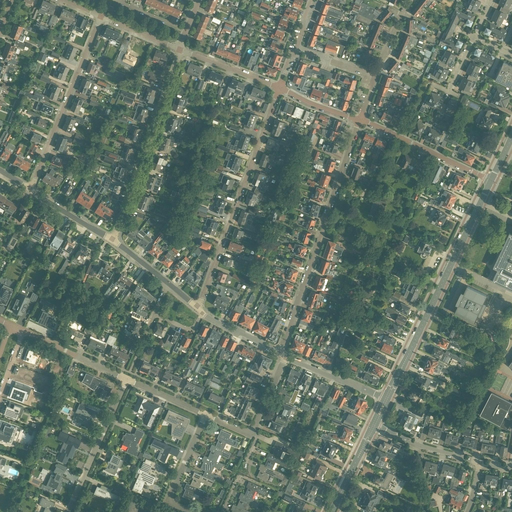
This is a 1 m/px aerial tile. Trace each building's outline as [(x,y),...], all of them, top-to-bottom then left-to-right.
[(39,6),(38,8),(39,9),(38,12),(44,14),(49,3),(43,0),(42,1),(41,5),(40,6),(39,6)] [(162,3),(159,1),(156,8),(162,10),(165,4),(166,1),(163,0),(162,3)] [(219,3),(217,2),(212,0),(209,0),(207,5),(217,8),(219,3)] [(301,7),(302,5),(289,0),(287,0),(287,2),(293,5),(292,6),(299,9),(300,7),(301,7)] [(511,6),(511,4),(502,0),(499,0),(499,2),(498,4),(503,6),(502,9),(509,12),(511,6)] [(479,7),(468,2),(466,7),(476,12),(477,10),(478,10),(479,7)] [(49,3),(44,14),(49,16),(50,14),(51,14),(53,14),(55,9),(54,9),(55,6),(49,3)] [(330,5),(322,3),(322,4),(321,4),(320,7),(341,15),(342,13),(329,7),(330,5)] [(361,6),(359,10),(358,14),(372,21),(374,18),(375,19),(376,18),(377,17),(379,19),(383,23),(392,13),(388,9),(385,12),(382,10),(378,8),(377,10),(375,9),(371,6),(362,3),(361,6)] [(422,13),(424,12),(421,10),(424,6),(420,3),(416,8),(420,11),(422,13)] [(173,15),(175,8),(176,6),(174,5),(173,7),(170,6),(167,12),(173,15)] [(212,13),(213,10),(216,11),(217,8),(207,5),(205,10),(212,13)] [(179,7),(176,6),(175,8),(173,15),(178,17),(181,10),(181,11),(178,9),(179,7)] [(286,9),(285,8),(284,11),(297,16),(298,14),(298,13),(298,11),(292,8),(287,6),(286,9)] [(341,15),(320,7),(319,9),(320,10),(319,12),(326,14),(327,12),(334,14),(333,16),(341,19),(342,15),(341,15)] [(358,14),(359,10),(356,9),(353,7),(351,13),(354,14),(357,15),(358,14)] [(459,19),(461,20),(464,14),(458,11),(459,8),(457,7),(449,22),(451,23),(456,25),(459,19)] [(420,11),(416,8),(411,13),(416,17),(418,13),(421,15),(422,13),(420,11)] [(68,12),(63,9),(59,17),(65,20),(68,12)] [(509,12),(502,9),(500,11),(496,9),(495,11),(494,11),(493,14),(504,19),(505,20),(509,12)] [(297,18),(297,16),(284,11),(281,10),(280,12),(285,14),(284,16),(288,18),(295,20),(296,18),(297,18)] [(75,14),(68,12),(65,20),(63,23),(67,25),(67,24),(70,25),(75,14)] [(464,14),(461,20),(466,23),(469,25),(470,24),(471,25),(472,21),(474,15),(468,12),(467,15),(464,14)] [(325,15),(319,13),(318,15),(317,14),(316,17),(329,22),(331,23),(332,20),(327,18),(327,19),(325,18),(325,15)] [(203,15),(201,20),(207,23),(209,17),(203,14),(203,15)] [(491,17),(492,17),(491,19),(498,22),(500,24),(501,24),(504,19),(493,14),(491,17)] [(80,17),(74,30),(82,33),(84,30),(85,30),(86,26),(85,26),(88,20),(82,17),(82,18),(80,17)] [(207,23),(201,20),(198,26),(205,28),(206,26),(209,27),(210,24),(207,23)] [(287,28),(288,25),(274,20),(273,22),(279,25),(278,27),(285,29),(286,27),(287,28)] [(322,26),(315,23),(314,25),(313,25),(312,28),(325,32),(327,33),(329,34),(330,32),(326,30),(326,29),(321,27),(322,26)] [(494,36),(497,30),(495,29),(496,26),(490,23),(487,28),(486,28),(485,31),(485,32),(485,33),(489,34),(494,36)] [(22,34),(23,31),(23,30),(24,28),(14,24),(12,30),(22,34)] [(47,33),(49,28),(40,25),(38,29),(47,33)] [(196,31),(202,34),(205,28),(198,26),(196,31)] [(267,30),(283,36),(284,34),(283,33),(284,31),(277,28),(277,30),(268,27),(267,30)] [(373,34),(378,36),(380,30),(372,27),(371,29),(374,31),(373,34)] [(107,39),(109,40),(114,31),(107,28),(105,31),(102,30),(100,36),(102,37),(103,37),(104,36),(107,38),(107,39)] [(449,45),(452,39),(450,37),(453,31),(448,29),(446,28),(439,43),(442,45),(443,42),(449,45)] [(500,31),(497,30),(494,36),(499,38),(499,39),(503,41),(507,31),(501,28),(500,31)] [(24,35),(22,34),(12,30),(10,36),(18,39),(17,41),(20,42),(23,43),(23,42),(25,36),(24,36),(24,35)] [(283,38),(283,36),(267,30),(266,33),(274,36),(274,38),(281,41),(282,38),(283,38)] [(121,40),(118,38),(120,33),(114,31),(109,40),(112,41),(112,40),(116,42),(115,45),(118,46),(121,40)] [(200,39),(201,36),(204,37),(205,35),(202,34),(196,31),(194,37),(193,37),(200,40),(200,39)] [(309,35),(308,38),(326,45),(328,42),(328,40),(326,39),(326,41),(322,40),(322,41),(317,39),(318,36),(311,34),(310,35),(309,35)] [(418,39),(406,34),(403,40),(411,43),(415,45),(416,43),(418,39)] [(315,44),(325,48),(325,49),(341,54),(344,46),(328,40),(328,42),(326,45),(308,38),(307,42),(308,42),(307,43),(314,46),(315,44)] [(264,42),(279,47),(280,45),(279,45),(280,42),(273,40),(270,39),(269,40),(265,39),(264,42)] [(368,46),(373,48),(375,42),(367,39),(366,41),(369,42),(368,46)] [(458,41),(452,39),(449,45),(452,46),(451,49),(457,52),(459,46),(460,47),(462,43),(461,43),(462,42),(458,40),(458,41)] [(412,46),(413,44),(403,40),(401,46),(406,48),(410,50),(415,52),(416,50),(411,48),(410,47),(410,45),(412,46)] [(278,50),(279,47),(264,42),(263,44),(267,46),(267,48),(269,49),(276,52),(277,50),(278,50)] [(66,43),(65,45),(66,46),(65,50),(67,51),(74,54),(77,48),(71,46),(71,45),(66,43)] [(7,44),(4,50),(15,54),(17,48),(7,44)] [(133,66),(136,58),(128,54),(129,51),(126,50),(128,47),(122,44),(119,50),(120,51),(116,61),(122,64),(122,65),(125,66),(126,66),(131,68),(132,66),(133,66)] [(224,44),(223,47),(221,46),(221,48),(218,47),(216,53),(222,55),(225,47),(226,45),(224,44)] [(406,48),(401,46),(398,52),(406,55),(407,53),(404,52),(406,48)] [(232,53),(230,52),(227,57),(233,60),(236,52),(237,49),(235,48),(234,51),(233,51),(232,53)] [(424,55),(429,58),(432,52),(426,49),(425,52),(424,55)] [(483,61),(486,54),(481,52),(481,51),(477,49),(477,50),(476,50),(474,53),(475,54),(472,59),(479,62),(480,59),(483,61)] [(15,54),(4,50),(2,56),(7,58),(6,61),(5,61),(15,65),(16,62),(16,60),(14,60),(14,59),(15,59),(16,56),(16,55),(16,54),(15,54)] [(72,60),(73,60),(74,57),(73,57),(74,54),(67,51),(65,50),(64,50),(61,57),(65,59),(66,58),(72,60)] [(153,60),(159,62),(162,52),(156,50),(153,60)] [(282,56),(267,50),(265,55),(273,58),(280,61),(282,56)] [(444,56),(454,60),(455,57),(454,57),(455,55),(446,51),(444,56)] [(41,52),(37,60),(44,62),(47,55),(41,52)] [(169,54),(162,52),(159,62),(165,64),(169,54)] [(248,54),(244,64),(251,66),(252,63),(255,64),(259,54),(253,52),(252,55),(248,54)] [(398,52),(396,58),(401,60),(402,56),(405,57),(406,55),(398,52)] [(491,56),(491,57),(486,54),(483,61),(485,62),(484,64),(490,67),(495,58),(491,56)] [(265,55),(263,59),(269,61),(268,64),(273,66),(274,65),(278,67),(280,61),(273,58),(265,55)] [(454,60),(444,56),(442,61),(439,59),(438,62),(445,66),(446,63),(451,65),(451,63),(452,64),(454,60)] [(399,63),(395,60),(391,64),(397,70),(399,68),(397,66),(399,63)] [(90,74),(92,75),(93,74),(93,73),(95,67),(98,68),(98,66),(90,62),(88,66),(89,66),(88,68),(87,71),(90,72),(90,74)] [(310,72),(317,74),(319,71),(313,69),(312,70),(306,67),(307,65),(300,62),(299,64),(297,67),(310,72)] [(435,70),(447,75),(448,72),(447,72),(448,70),(444,68),(445,66),(438,62),(434,70),(435,70)] [(468,67),(478,72),(480,67),(476,65),(471,62),(470,64),(469,64),(468,67)] [(507,87),(509,87),(511,88),(511,86),(511,65),(504,62),(495,80),(507,86),(507,87)] [(14,71),(16,65),(11,63),(10,64),(9,67),(0,63),(0,70),(8,74),(10,69),(14,71)] [(68,68),(65,67),(65,65),(59,63),(58,65),(57,64),(55,69),(59,71),(66,74),(68,68)] [(187,68),(185,73),(188,74),(192,75),(193,73),(196,65),(193,64),(193,63),(191,63),(190,63),(188,69),(187,68)] [(391,73),(393,70),(396,72),(397,70),(391,64),(387,69),(391,73)] [(193,73),(192,75),(197,77),(199,78),(201,74),(200,73),(201,71),(202,67),(201,67),(202,66),(199,66),(196,65),(193,73)] [(277,70),(265,66),(264,69),(265,69),(264,72),(266,72),(265,74),(271,76),(272,75),(275,76),(277,70)] [(107,67),(106,70),(111,72),(110,75),(121,80),(124,74),(107,67)] [(313,73),(310,72),(297,67),(296,70),(297,70),(296,72),(303,75),(307,76),(307,75),(312,76),(313,73)] [(475,77),(478,72),(468,67),(467,68),(468,68),(466,73),(470,75),(469,77),(477,81),(478,78),(475,77)] [(144,69),(142,74),(147,76),(150,77),(149,81),(158,84),(158,85),(161,79),(156,77),(157,74),(156,74),(149,71),(149,70),(144,69)] [(8,74),(0,70),(0,78),(4,80),(3,82),(8,84),(8,85),(10,86),(11,83),(9,82),(10,81),(8,81),(7,77),(8,74)] [(430,73),(429,75),(428,75),(427,76),(427,77),(428,78),(429,78),(429,77),(430,77),(438,81),(439,78),(443,80),(444,78),(445,78),(447,75),(435,70),(433,74),(430,73)] [(57,79),(58,78),(64,80),(66,74),(59,71),(57,76),(54,75),(53,77),(57,79)] [(210,79),(214,81),(217,73),(214,72),(215,71),(212,71),(211,71),(209,77),(208,77),(206,81),(209,82),(210,79)] [(220,74),(217,73),(214,81),(219,82),(218,85),(220,86),(222,82),(221,82),(223,76),(222,75),(223,75),(221,74),(220,74)] [(306,93),(307,91),(303,89),(307,78),(301,76),(301,78),(295,75),(292,81),(293,81),(292,82),(296,84),(296,83),(299,84),(298,87),(297,87),(301,88),(300,91),(306,93)] [(383,80),(396,84),(396,82),(391,81),(392,78),(385,76),(384,77),(383,80)] [(461,82),(470,87),(473,88),(477,81),(469,77),(468,79),(464,77),(463,79),(462,79),(461,82)] [(81,85),(88,87),(92,89),(94,85),(93,84),(94,82),(87,79),(87,80),(83,79),(81,85)] [(236,89),(238,81),(236,80),(234,79),(233,79),(232,79),(230,85),(229,85),(228,88),(225,87),(222,95),(226,96),(227,92),(229,93),(230,91),(234,92),(235,91),(236,89)] [(238,81),(236,89),(235,91),(242,94),(243,90),(242,90),(244,84),(244,83),(242,82),(241,82),(238,81)] [(354,89),(355,86),(342,81),(341,81),(340,81),(339,82),(342,83),(341,86),(353,90),(354,88),(354,89)] [(468,92),(470,87),(461,82),(459,85),(460,85),(459,88),(463,90),(462,92),(469,96),(471,93),(468,92)] [(60,88),(57,86),(50,83),(48,89),(58,94),(59,91),(60,91),(61,88),(60,88)] [(88,87),(81,85),(79,91),(82,92),(81,93),(90,97),(93,89),(92,89),(88,87)] [(388,88),(381,85),(381,87),(380,87),(379,90),(392,94),(393,92),(388,90),(388,88)] [(491,94),(507,102),(509,97),(508,96),(508,95),(503,93),(505,90),(496,85),(494,89),(497,90),(496,92),(495,92),(494,95),(491,94)] [(327,88),(328,87),(324,86),(323,88),(319,86),(317,91),(314,89),(314,88),(310,97),(315,99),(315,98),(319,100),(321,95),(324,96),(323,98),(324,98),(328,88),(327,88)] [(146,87),(143,93),(154,97),(156,91),(146,87)] [(252,95),(257,97),(260,89),(257,88),(255,87),(254,88),(253,87),(251,93),(250,93),(249,97),(251,98),(252,95)] [(338,89),(338,91),(352,96),(353,94),(352,93),(353,92),(342,88),(341,90),(338,89)] [(52,98),(57,100),(58,97),(57,97),(58,94),(48,89),(45,95),(45,97),(52,100),(52,98)] [(262,91),(260,89),(257,97),(256,100),(263,102),(264,98),(263,98),(266,92),(265,91),(263,90),(262,91)] [(389,98),(390,95),(392,96),(392,94),(379,90),(378,92),(379,92),(378,94),(385,96),(389,98)] [(45,97),(45,95),(35,91),(33,95),(37,97),(43,100),(44,97),(45,97)] [(124,96),(134,100),(135,96),(121,91),(120,95),(124,96)] [(351,99),(352,96),(338,91),(337,94),(340,95),(339,96),(343,98),(350,100),(350,99),(351,99)] [(31,99),(35,101),(37,97),(33,95),(25,92),(23,96),(26,97),(27,96),(30,98),(31,99)] [(152,103),(154,97),(143,93),(142,96),(140,96),(139,100),(145,102),(145,100),(152,103)] [(438,94),(433,93),(432,93),(429,98),(426,96),(422,105),(426,106),(427,104),(429,105),(429,106),(432,107),(431,109),(438,94)] [(438,94),(431,109),(432,107),(435,109),(436,108),(438,109),(437,112),(440,113),(444,105),(441,103),(444,98),(442,98),(442,97),(439,94),(438,94)] [(491,94),(493,95),(489,100),(486,99),(484,102),(496,108),(497,104),(503,107),(503,106),(505,106),(507,102),(491,94)] [(385,97),(378,95),(377,97),(377,96),(376,99),(389,104),(390,102),(384,100),(385,97)] [(463,96),(461,100),(460,104),(465,106),(467,104),(466,104),(467,101),(468,102),(469,99),(467,98),(467,97),(464,95),(463,97),(463,96)] [(134,100),(124,96),(122,101),(132,105),(134,100)] [(177,97),(174,103),(182,106),(183,103),(186,104),(186,102),(187,103),(188,100),(184,98),(183,100),(177,97)] [(76,98),(73,104),(80,106),(82,102),(85,104),(86,101),(82,99),(81,100),(76,98)] [(52,111),(51,110),(52,108),(49,107),(50,105),(44,103),(39,101),(36,108),(36,110),(37,111),(39,111),(40,111),(41,111),(50,114),(50,113),(51,113),(52,111)] [(456,102),(451,101),(451,102),(449,101),(447,106),(444,105),(440,113),(443,115),(445,112),(447,113),(446,114),(450,116),(449,118),(450,118),(456,104),(456,102)] [(282,111),(287,112),(290,104),(285,102),(283,106),(281,106),(279,111),(278,113),(277,116),(280,117),(282,111)] [(346,110),(347,109),(348,106),(335,102),(335,103),(336,104),(335,107),(346,110)] [(182,106),(174,103),(172,109),(179,112),(179,113),(183,114),(183,112),(180,111),(181,109),(182,109),(183,109),(184,107),(183,107),(183,106),(182,106)] [(78,111),(80,106),(73,104),(71,110),(76,112),(76,113),(80,115),(81,113),(78,111)] [(138,104),(135,112),(136,112),(139,113),(147,116),(149,110),(143,108),(143,106),(138,104)] [(295,106),(290,104),(287,112),(291,114),(295,106)] [(300,108),(295,106),(291,114),(296,116),(300,108)] [(477,126),(479,127),(483,129),(484,126),(489,128),(493,119),(488,117),(492,109),(486,106),(484,111),(486,111),(482,120),(480,119),(477,126)] [(305,110),(300,108),(296,116),(301,118),(305,110)] [(382,120),(384,121),(390,109),(389,108),(388,111),(386,110),(384,111),(381,119),(382,120)] [(245,118),(248,119),(256,121),(257,119),(258,117),(257,116),(258,115),(255,114),(255,113),(247,110),(245,117),(245,118)] [(310,112),(305,110),(301,118),(306,120),(310,112)] [(136,112),(133,119),(134,120),(138,121),(138,120),(144,122),(145,122),(147,116),(139,113),(136,112)] [(315,114),(310,112),(306,120),(312,122),(315,114)] [(391,124),(394,126),(400,113),(398,113),(397,115),(394,114),(390,123),(391,124)] [(396,126),(398,127),(401,120),(402,118),(400,117),(401,114),(400,113),(394,126),(396,127),(396,126)] [(67,120),(66,123),(72,126),(74,121),(78,123),(83,125),(85,120),(77,116),(76,119),(72,117),(72,118),(68,117),(67,117),(66,120),(67,120)] [(47,122),(46,122),(47,121),(39,118),(39,119),(35,117),(32,124),(37,125),(44,127),(45,125),(46,125),(47,122)] [(170,117),(167,123),(175,125),(178,127),(180,123),(181,124),(183,120),(177,118),(176,119),(170,117)] [(256,121),(248,119),(245,118),(244,122),(243,125),(247,126),(247,125),(253,128),(254,127),(255,125),(255,124),(256,121)] [(425,132),(429,124),(426,122),(425,124),(419,121),(419,119),(412,132),(413,133),(412,135),(413,135),(418,136),(418,135),(419,136),(422,131),(425,132)] [(321,123),(326,125),(327,123),(333,125),(332,128),(339,131),(340,129),(341,126),(328,122),(327,122),(322,120),(321,123)] [(70,131),(72,126),(66,123),(63,129),(69,131),(68,133),(73,134),(74,132),(70,131)] [(167,123),(165,129),(168,130),(169,130),(167,133),(175,136),(177,133),(178,133),(179,133),(179,132),(180,132),(181,128),(178,127),(175,125),(167,123)] [(23,124),(22,128),(23,128),(22,131),(23,132),(23,133),(32,137),(31,139),(38,142),(39,142),(40,139),(41,136),(34,133),(34,132),(29,130),(31,127),(23,124)] [(430,143),(438,127),(437,130),(433,128),(433,129),(431,128),(432,125),(429,124),(425,132),(428,133),(425,139),(427,139),(426,140),(430,143)] [(130,132),(132,133),(140,136),(142,130),(138,128),(139,127),(133,125),(130,132)] [(283,137),(284,134),(285,131),(281,129),(273,126),(271,133),(279,136),(279,135),(283,137)] [(438,127),(430,143),(435,144),(436,143),(437,144),(439,139),(443,141),(447,132),(443,130),(442,133),(440,132),(440,131),(437,130),(438,127)] [(322,131),(325,132),(338,137),(339,134),(338,134),(339,132),(330,129),(328,130),(327,130),(326,130),(323,129),(322,131)] [(1,141),(3,142),(9,131),(7,130),(6,133),(5,132),(1,141)] [(325,132),(322,131),(321,134),(325,136),(326,137),(329,138),(336,141),(336,139),(337,139),(338,137),(325,132)] [(456,135),(448,131),(443,140),(447,141),(452,144),(454,141),(456,140),(455,138),(456,135)] [(238,139),(240,140),(248,143),(249,140),(250,138),(250,137),(244,135),(244,134),(240,132),(239,135),(238,139)] [(316,135),(315,134),(310,132),(304,149),(301,154),(301,155),(307,157),(316,135)] [(482,140),(473,136),(474,134),(470,132),(469,135),(469,136),(469,137),(470,138),(472,139),(470,142),(472,143),(480,147),(482,143),(481,142),(482,140)] [(11,135),(9,133),(3,144),(5,146),(11,135)] [(140,136),(132,133),(131,136),(130,135),(129,136),(128,137),(127,139),(131,141),(131,139),(138,142),(140,136)] [(364,149),(365,147),(371,135),(369,134),(368,134),(366,133),(363,140),(365,140),(362,146),(361,147),(364,149)] [(372,135),(371,135),(365,147),(367,148),(370,143),(372,144),(375,137),(373,136),(372,135)] [(60,136),(58,142),(65,145),(66,141),(70,143),(71,139),(66,137),(65,138),(64,138),(60,136)] [(163,136),(160,142),(168,145),(172,146),(173,147),(174,142),(177,143),(178,139),(170,136),(169,139),(163,136)] [(373,154),(375,155),(382,140),(381,139),(380,140),(378,138),(374,145),(376,146),(373,154)] [(240,140),(238,139),(237,139),(235,144),(236,144),(235,146),(228,143),(226,147),(238,152),(240,147),(245,149),(246,148),(247,146),(248,143),(240,140)] [(273,150),(277,151),(279,146),(278,146),(279,142),(269,139),(266,145),(274,147),(273,150)] [(375,155),(378,156),(382,149),(383,149),(387,143),(384,142),(384,141),(382,140),(375,155)] [(478,151),(480,147),(472,143),(470,142),(468,141),(465,147),(476,153),(478,150),(478,151)] [(58,142),(55,148),(59,149),(60,150),(60,152),(66,154),(67,150),(66,150),(67,146),(65,145),(58,142)] [(160,142),(158,148),(165,151),(165,152),(169,154),(172,146),(168,145),(160,142)] [(338,146),(329,143),(328,142),(325,151),(328,152),(329,150),(337,153),(338,149),(337,149),(338,146)] [(28,151),(33,154),(38,146),(32,143),(28,151)] [(124,147),(123,151),(125,152),(133,155),(136,149),(131,148),(132,146),(129,145),(125,144),(124,147)] [(6,146),(0,156),(3,158),(5,160),(6,159),(10,152),(11,153),(13,149),(7,146),(6,147),(6,146)] [(459,147),(457,151),(465,155),(463,160),(471,164),(472,164),(473,161),(474,158),(469,155),(470,153),(459,147)] [(121,156),(120,158),(124,160),(124,159),(131,161),(133,155),(125,152),(123,151),(121,156)] [(269,156),(263,153),(261,159),(270,162),(271,163),(275,164),(276,162),(273,161),(276,154),(273,153),(272,155),(269,154),(269,156)] [(23,160),(25,157),(19,154),(18,155),(16,154),(14,157),(15,158),(13,163),(20,167),(23,160)] [(242,159),(242,158),(236,156),(236,155),(232,154),(232,155),(231,154),(228,160),(240,165),(241,162),(242,160),(242,159)] [(68,160),(67,160),(68,157),(62,155),(61,158),(62,158),(61,159),(54,156),(51,162),(59,165),(61,162),(66,164),(68,160)] [(408,164),(418,168),(421,162),(405,155),(402,161),(400,160),(398,165),(402,167),(403,168),(404,167),(406,168),(408,164)] [(153,162),(161,164),(164,166),(166,165),(167,164),(167,163),(167,161),(166,161),(167,158),(163,157),(162,158),(156,156),(153,162)] [(25,157),(23,160),(20,167),(26,170),(30,163),(31,161),(25,157)] [(328,159),(324,158),(322,163),(334,167),(334,164),(335,164),(336,163),(335,162),(328,159)] [(259,165),(267,168),(268,168),(270,162),(261,159),(259,165)] [(239,167),(240,165),(228,160),(225,168),(229,170),(230,169),(233,171),(234,169),(238,171),(238,170),(239,170),(239,168),(239,167)] [(316,165),(318,166),(317,169),(322,170),(323,169),(332,172),(332,171),(333,171),(333,170),(333,169),(334,167),(322,163),(317,161),(314,160),(314,162),(313,163),(317,164),(316,165)] [(161,164),(153,162),(151,168),(158,170),(158,171),(162,173),(163,170),(159,169),(161,164)] [(223,167),(218,165),(210,162),(209,165),(222,170),(223,167)] [(443,178),(446,172),(441,170),(443,166),(433,162),(432,165),(427,175),(431,177),(429,180),(435,183),(438,176),(443,178)] [(118,163),(115,171),(127,175),(129,169),(123,167),(123,165),(118,163)] [(363,171),(365,172),(366,170),(354,166),(353,169),(354,169),(353,172),(362,175),(363,171)] [(51,170),(49,169),(47,172),(43,179),(43,180),(44,181),(46,183),(48,182),(48,183),(53,176),(49,174),(51,170)] [(118,180),(119,179),(125,181),(127,175),(115,171),(114,170),(113,174),(114,175),(113,178),(118,180)] [(256,172),(254,178),(263,181),(264,182),(265,182),(267,177),(269,178),(270,176),(268,175),(260,172),(259,173),(256,172)] [(319,178),(321,178),(329,181),(330,179),(330,178),(331,175),(320,172),(319,178)] [(367,180),(363,178),(364,176),(362,175),(353,172),(352,174),(351,174),(350,177),(359,180),(358,181),(366,184),(367,180)] [(453,181),(462,185),(465,179),(457,175),(454,173),(451,180),(452,180),(453,181)] [(224,183),(232,186),(233,183),(234,183),(234,181),(234,180),(230,178),(230,177),(223,174),(221,182),(224,183)] [(56,178),(53,176),(48,183),(49,183),(49,184),(52,186),(53,186),(54,186),(57,182),(60,184),(63,179),(58,175),(56,178)] [(149,175),(147,181),(154,184),(159,186),(162,178),(160,178),(156,176),(155,178),(149,175)] [(254,178),(252,184),(258,186),(257,187),(256,188),(255,189),(260,191),(265,192),(266,190),(265,189),(262,187),(264,182),(263,181),(254,178)] [(329,181),(321,178),(319,178),(318,180),(317,183),(327,187),(328,184),(329,181)] [(284,179),(281,188),(286,190),(290,181),(284,179)] [(63,188),(65,189),(63,192),(69,195),(72,191),(71,191),(73,187),(70,185),(72,182),(70,180),(67,185),(65,185),(63,188)] [(452,180),(449,186),(456,189),(457,187),(460,189),(462,185),(453,181),(452,180)] [(159,186),(154,184),(147,181),(144,187),(152,190),(151,191),(157,193),(160,186),(159,186)] [(111,183),(108,189),(120,193),(122,186),(112,182),(111,183)] [(232,186),(224,183),(223,187),(220,186),(219,189),(223,191),(224,190),(230,192),(230,191),(231,191),(231,189),(232,186)] [(447,188),(446,188),(442,186),(440,185),(439,189),(444,192),(443,194),(445,195),(444,198),(454,203),(457,197),(456,196),(448,192),(448,191),(446,190),(447,188)] [(314,186),(314,187),(312,192),(324,196),(325,192),(324,191),(325,189),(317,187),(314,186)] [(76,200),(83,204),(88,195),(84,193),(82,191),(81,191),(76,200)] [(249,191),(247,197),(260,202),(261,200),(256,198),(254,197),(256,194),(256,193),(254,193),(249,191)] [(181,205),(185,195),(177,192),(173,201),(181,205)] [(324,196),(312,192),(310,198),(321,202),(322,200),(323,200),(324,196)] [(387,202),(382,200),(378,199),(379,196),(373,194),(368,192),(366,199),(373,202),(369,213),(377,216),(379,209),(384,211),(385,207),(387,202)] [(216,197),(214,204),(224,207),(225,205),(226,205),(226,202),(226,201),(224,200),(225,196),(217,193),(216,197)] [(94,199),(88,195),(83,204),(89,208),(94,199)] [(142,195),(140,201),(147,203),(151,205),(154,198),(149,196),(148,197),(142,195)] [(247,197),(245,203),(255,206),(256,203),(260,204),(260,202),(247,197)] [(438,206),(439,204),(450,209),(451,206),(452,206),(454,203),(444,198),(441,197),(439,202),(434,199),(433,200),(432,203),(438,206)] [(0,206),(0,208),(5,211),(11,202),(5,198),(0,206)] [(147,203),(140,201),(139,201),(138,201),(137,203),(138,204),(137,207),(149,211),(151,205),(147,203)] [(11,215),(17,205),(11,202),(5,211),(11,215)] [(308,207),(319,211),(320,209),(319,208),(320,205),(311,202),(310,204),(309,204),(308,207)] [(95,211),(102,215),(107,207),(103,204),(101,203),(100,203),(95,211)] [(223,210),(224,207),(214,204),(211,211),(215,212),(216,211),(222,214),(222,213),(223,213),(223,211),(223,210)] [(318,213),(319,211),(308,207),(305,206),(303,212),(317,216),(318,213)] [(114,211),(107,207),(102,215),(109,219),(114,211)] [(270,216),(276,218),(277,216),(279,209),(274,207),(270,216)] [(437,221),(440,222),(443,223),(444,223),(446,219),(445,219),(447,214),(432,207),(430,210),(432,211),(431,214),(435,216),(431,223),(435,225),(437,221)] [(29,213),(22,208),(16,218),(23,222),(29,213)] [(251,220),(253,214),(256,215),(258,212),(249,209),(248,212),(242,210),(242,211),(241,211),(240,213),(241,213),(240,216),(248,219),(251,220)] [(170,222),(175,224),(176,221),(178,216),(178,214),(175,213),(172,220),(170,219),(170,222)] [(28,225),(31,227),(34,228),(39,219),(34,216),(33,218),(32,218),(28,225)] [(244,225),(243,228),(255,232),(256,232),(253,226),(248,224),(247,223),(248,219),(240,216),(238,222),(242,223),(241,224),(244,225)] [(305,219),(299,217),(298,219),(314,225),(314,223),(315,223),(316,221),(315,220),(316,220),(306,216),(305,219)] [(147,222),(152,226),(156,222),(150,217),(147,222)] [(205,225),(208,226),(216,229),(217,226),(218,226),(219,224),(218,224),(218,223),(215,222),(215,220),(212,219),(207,217),(205,225)] [(298,219),(297,222),(302,224),(301,226),(312,229),(313,229),(314,227),(313,226),(314,225),(298,219)] [(43,234),(48,225),(45,223),(45,224),(43,222),(41,225),(39,224),(33,234),(41,239),(43,234)] [(133,239),(139,231),(135,228),(137,225),(135,224),(131,228),(132,229),(127,234),(133,239)] [(47,247),(48,244),(51,238),(55,232),(53,231),(52,232),(51,232),(53,228),(51,227),(51,226),(48,225),(43,234),(47,236),(46,238),(47,239),(44,245),(47,247)] [(215,232),(216,229),(208,226),(207,231),(204,230),(203,232),(207,234),(208,233),(214,235),(214,234),(215,234),(216,232),(215,232)] [(235,239),(239,240),(241,241),(244,235),(243,235),(244,232),(242,231),(235,228),(233,235),(236,236),(235,239)] [(139,243),(143,237),(146,234),(146,233),(145,235),(140,230),(141,229),(139,231),(133,239),(139,243)] [(56,235),(54,235),(52,239),(51,238),(48,244),(52,247),(53,245),(57,247),(58,245),(61,241),(62,239),(64,234),(58,231),(56,235)] [(155,241),(148,250),(150,252),(149,252),(152,255),(160,245),(157,243),(159,241),(158,240),(163,234),(160,232),(153,240),(155,241)] [(203,236),(202,236),(198,235),(193,233),(192,235),(192,236),(199,239),(198,241),(200,242),(201,240),(203,236)] [(309,241),(310,238),(297,234),(293,233),(292,235),(297,237),(296,240),(307,243),(308,241),(309,241)] [(497,271),(492,281),(507,288),(511,290),(511,233),(509,233),(508,235),(493,267),(497,270),(497,271)] [(12,236),(7,245),(8,246),(7,248),(11,251),(13,248),(18,239),(12,236)] [(75,241),(68,237),(62,247),(65,249),(68,244),(70,246),(69,248),(71,249),(75,243),(74,243),(75,241)] [(144,248),(149,242),(146,239),(143,237),(139,243),(144,248)] [(183,239),(181,242),(179,245),(184,250),(189,243),(183,239)] [(201,240),(200,242),(199,246),(209,249),(211,243),(201,240)] [(428,255),(429,254),(429,253),(430,253),(430,252),(430,251),(430,250),(431,247),(428,246),(429,244),(420,240),(418,245),(420,246),(418,251),(421,252),(421,254),(421,255),(422,257),(423,257),(425,257),(426,256),(427,255),(428,255)] [(340,246),(339,244),(329,241),(328,243),(327,243),(326,245),(335,248),(338,249),(343,251),(344,249),(340,247),(340,246)] [(245,250),(246,247),(231,242),(228,248),(229,248),(229,249),(229,250),(230,250),(231,250),(232,250),(233,249),(240,252),(242,249),(245,250)] [(293,245),(289,244),(288,246),(305,252),(306,249),(305,249),(306,247),(295,243),(294,245),(293,245)] [(160,245),(152,255),(155,257),(155,256),(157,258),(162,251),(164,253),(169,246),(166,244),(165,247),(163,246),(162,247),(160,245)] [(335,248),(326,245),(325,248),(326,248),(325,251),(332,254),(333,253),(341,256),(342,253),(343,251),(338,249),(335,248)] [(83,248),(81,246),(76,254),(74,257),(79,260),(80,258),(84,260),(86,255),(87,256),(89,253),(87,251),(88,250),(87,249),(87,248),(85,247),(85,248),(84,247),(83,248)] [(288,246),(287,249),(291,250),(293,251),(292,254),(296,255),(296,254),(303,256),(303,254),(304,255),(305,252),(288,246)] [(199,256),(202,251),(198,247),(194,252),(199,256)] [(252,263),(257,265),(258,263),(258,262),(261,255),(262,251),(251,247),(250,250),(256,252),(252,261),(252,263)] [(200,258),(202,255),(208,257),(210,252),(204,249),(198,257),(200,258)] [(162,262),(164,264),(174,252),(171,250),(171,251),(167,252),(165,255),(161,260),(162,262)] [(332,260),(335,262),(337,262),(339,256),(332,254),(325,251),(325,252),(324,251),(323,254),(324,254),(323,256),(329,258),(328,259),(332,260)] [(176,254),(174,252),(164,264),(166,266),(167,265),(169,267),(173,261),(174,259),(176,257),(174,256),(176,254)] [(301,260),(289,256),(288,261),(280,258),(279,262),(291,266),(292,266),(291,266),(292,264),(294,265),(295,265),(299,266),(300,263),(301,264),(302,261),(301,261),(301,260)] [(222,263),(232,267),(234,261),(235,260),(234,260),(225,257),(222,263)] [(174,271),(176,273),(186,261),(183,259),(181,262),(179,260),(172,269),(172,270),(173,271),(174,271)] [(320,265),(328,268),(332,270),(334,266),(333,265),(333,263),(334,264),(335,262),(332,260),(331,262),(322,259),(321,262),(320,264),(320,265)] [(93,262),(89,261),(84,273),(88,274),(93,262)] [(188,262),(186,261),(176,273),(178,274),(178,275),(179,276),(180,275),(180,276),(185,270),(185,271),(189,266),(186,264),(188,262)] [(95,262),(89,275),(92,276),(98,263),(95,262)] [(98,273),(104,277),(102,280),(106,283),(112,273),(106,269),(108,263),(104,262),(102,267),(98,273)] [(332,270),(328,268),(320,265),(320,266),(319,266),(319,268),(318,271),(327,274),(331,276),(331,275),(333,270),(332,270)] [(298,271),(287,268),(287,270),(278,267),(277,269),(296,276),(297,274),(298,272),(297,272),(298,271)] [(188,273),(184,279),(186,280),(186,281),(188,283),(195,274),(196,273),(190,268),(187,272),(188,273)] [(295,278),(296,276),(277,269),(277,270),(276,269),(275,272),(279,274),(281,274),(284,280),(289,282),(289,279),(294,281),(295,280),(296,278),(295,278)] [(403,274),(398,270),(395,275),(401,279),(406,280),(403,287),(407,289),(418,294),(421,288),(408,281),(410,277),(403,274)] [(365,283),(373,287),(374,284),(371,283),(375,274),(370,271),(365,280),(366,281),(365,283)] [(224,282),(228,283),(230,276),(220,272),(217,279),(224,282)] [(195,274),(188,283),(191,285),(192,285),(194,287),(200,278),(201,277),(196,273),(195,274)] [(234,273),(232,277),(243,283),(245,279),(234,273)] [(112,283),(104,295),(108,297),(112,292),(111,291),(115,285),(116,286),(117,285),(119,287),(121,285),(127,277),(124,276),(121,274),(115,283),(113,282),(112,283)] [(315,281),(324,285),(326,285),(328,279),(326,279),(317,275),(316,278),(315,278),(314,280),(315,281)] [(119,287),(119,288),(122,290),(122,289),(124,290),(125,291),(122,294),(124,295),(125,294),(125,293),(128,290),(126,288),(131,281),(129,280),(129,279),(127,277),(121,285),(119,287)] [(289,282),(284,280),(278,283),(278,282),(274,280),(273,284),(279,286),(291,290),(292,289),(293,288),(293,287),(293,286),(293,285),(288,284),(289,282)] [(313,287),(322,290),(321,292),(324,293),(325,291),(324,291),(326,285),(324,285),(323,284),(315,281),(315,282),(314,282),(313,285),(313,287)] [(360,294),(361,294),(369,299),(375,288),(373,287),(365,283),(360,294)] [(223,299),(224,297),(229,288),(217,284),(216,287),(222,289),(219,294),(222,295),(220,298),(223,299)] [(291,290),(279,286),(273,284),(272,287),(276,288),(279,294),(278,294),(281,295),(282,293),(289,295),(290,295),(290,294),(291,293),(291,292),(291,290)] [(0,302),(1,303),(2,302),(5,304),(10,293),(11,293),(11,292),(12,289),(3,285),(1,289),(0,288),(0,302)] [(132,292),(135,294),(138,296),(142,289),(137,285),(132,292)] [(474,322),(478,315),(479,315),(485,303),(483,303),(487,295),(466,286),(463,293),(462,292),(456,305),(457,305),(454,313),(474,322)] [(347,293),(353,295),(353,294),(354,294),(356,290),(355,289),(349,287),(347,293)] [(143,300),(148,293),(146,292),(146,291),(144,289),(143,290),(142,289),(138,296),(141,298),(139,301),(142,302),(143,300)] [(414,301),(418,294),(407,289),(404,296),(414,301)] [(309,297),(319,300),(322,301),(323,297),(329,299),(330,296),(320,292),(319,294),(311,291),(310,293),(309,296),(309,297)] [(395,291),(393,296),(399,299),(402,294),(395,291)] [(34,303),(35,303),(38,295),(32,293),(33,293),(28,302),(29,303),(30,300),(35,302),(34,303)] [(144,304),(147,306),(153,297),(148,293),(143,300),(142,302),(144,304)] [(284,312),(287,303),(282,301),(284,296),(281,295),(278,294),(276,297),(274,302),(279,303),(277,309),(284,312)] [(16,298),(12,308),(15,309),(13,311),(20,315),(22,312),(24,313),(28,304),(26,303),(28,298),(21,295),(20,297),(19,296),(18,299),(16,298)] [(216,305),(218,307),(223,299),(220,298),(217,296),(213,303),(213,304),(216,306),(216,305)] [(319,300),(309,297),(309,298),(308,297),(307,300),(308,301),(307,303),(309,303),(308,306),(319,310),(320,307),(319,307),(320,305),(322,306),(323,302),(322,301),(319,300)] [(228,303),(223,299),(218,307),(224,310),(228,303)] [(142,302),(139,305),(138,309),(137,309),(136,312),(137,313),(144,316),(146,313),(140,310),(142,307),(144,304),(142,302)] [(396,309),(407,314),(407,313),(408,314),(410,310),(409,310),(410,307),(401,303),(400,305),(398,304),(397,304),(396,304),(395,305),(394,306),(394,307),(395,308),(396,309)] [(230,318),(232,319),(239,306),(236,304),(234,307),(233,307),(231,309),(228,316),(230,317),(230,318)] [(237,320),(240,314),(242,311),(240,310),(241,307),(239,306),(232,319),(234,320),(235,319),(237,320)] [(387,307),(386,309),(385,311),(394,316),(392,319),(404,324),(406,318),(398,314),(399,312),(396,311),(397,311),(387,307)] [(316,318),(320,320),(321,317),(315,315),(316,312),(312,310),(309,309),(307,308),(307,310),(305,310),(304,310),(303,312),(304,313),(303,314),(316,318)] [(250,315),(248,314),(249,311),(247,310),(246,312),(245,312),(240,322),(242,323),(242,324),(245,326),(250,315)] [(48,313),(43,311),(38,322),(53,329),(56,323),(52,321),(53,318),(47,315),(48,313)] [(131,318),(129,323),(139,328),(142,322),(139,321),(140,319),(140,318),(141,315),(133,312),(131,317),(131,318)] [(251,315),(250,315),(245,326),(248,327),(249,327),(251,328),(257,315),(255,314),(253,318),(250,317),(251,315),(250,315),(251,315)] [(314,326),(310,324),(311,322),(310,322),(311,320),(315,321),(316,318),(303,314),(303,316),(302,315),(300,323),(307,325),(307,326),(313,328),(314,326)] [(272,329),(273,328),(278,330),(281,321),(280,320),(282,318),(276,315),(273,322),(270,328),(271,329),(270,331),(271,329),(272,329)] [(260,323),(261,321),(262,318),(260,317),(254,329),(256,331),(259,333),(263,324),(260,323)] [(76,326),(74,324),(73,324),(74,322),(69,320),(67,326),(69,327),(67,330),(70,331),(69,333),(75,336),(73,340),(80,343),(84,334),(75,330),(76,328),(76,326)] [(270,328),(273,322),(270,320),(268,324),(267,324),(266,326),(263,324),(259,333),(262,334),(265,335),(269,327),(270,328),(269,328),(270,328)] [(342,327),(347,329),(349,323),(342,321),(340,326),(342,327)] [(393,321),(391,325),(385,323),(382,329),(391,333),(392,332),(393,331),(395,332),(395,333),(398,335),(399,333),(400,332),(400,331),(400,330),(402,326),(393,321)] [(444,331),(443,333),(451,337),(452,335),(455,337),(460,326),(452,321),(450,326),(449,325),(448,327),(446,326),(446,327),(445,327),(444,327),(444,328),(443,328),(443,329),(443,330),(443,331),(444,331)] [(137,334),(139,328),(129,323),(126,329),(125,328),(123,331),(126,334),(125,335),(131,340),(132,340),(131,340),(133,335),(134,332),(137,334)] [(37,324),(36,325),(33,324),(31,328),(42,333),(44,328),(37,324)] [(162,326),(157,324),(153,332),(163,336),(167,327),(162,325),(162,326)] [(203,325),(199,332),(198,332),(197,334),(201,336),(201,338),(203,339),(209,328),(206,327),(207,326),(206,326),(205,326),(203,325)] [(342,327),(340,326),(337,334),(344,337),(345,335),(347,329),(342,327)] [(375,326),(373,330),(384,335),(386,331),(375,326)] [(485,329),(483,328),(481,327),(477,334),(482,336),(483,333),(485,329)] [(277,332),(278,330),(273,328),(272,329),(271,329),(270,331),(267,337),(273,340),(277,332)] [(168,344),(170,341),(174,343),(179,333),(172,329),(170,335),(167,334),(163,342),(167,344),(168,344)] [(211,344),(217,332),(216,332),(216,331),(214,330),(214,331),(212,330),(207,342),(209,343),(211,344)] [(107,343),(109,345),(113,337),(115,337),(116,335),(111,332),(106,342),(107,343)] [(217,332),(211,344),(213,345),(214,343),(216,344),(221,334),(219,333),(220,333),(217,332)] [(300,341),(301,338),(302,337),(296,335),(292,344),(293,344),(291,348),(296,349),(298,345),(299,345),(300,342),(300,341)] [(385,342),(393,346),(393,345),(394,345),(395,343),(395,342),(396,340),(385,335),(384,337),(387,339),(385,342)] [(98,341),(97,341),(94,340),(95,338),(90,336),(88,341),(89,341),(87,346),(94,349),(98,341)] [(186,337),(185,336),(183,340),(182,339),(180,343),(177,342),(173,351),(177,353),(179,348),(187,352),(189,347),(188,347),(190,343),(189,343),(190,339),(189,338),(189,337),(186,336),(186,337)] [(223,336),(219,344),(217,349),(219,350),(220,347),(224,349),(228,341),(229,338),(228,338),(229,338),(226,336),(226,337),(223,336)] [(455,341),(454,343),(441,337),(440,337),(441,337),(440,340),(439,339),(438,340),(437,339),(435,342),(437,343),(446,348),(449,349),(451,345),(459,349),(461,344),(455,341)] [(303,339),(301,338),(300,341),(300,342),(299,345),(298,345),(296,349),(298,351),(301,353),(301,352),(302,352),(305,344),(302,342),(303,339)] [(232,340),(231,340),(225,351),(226,351),(231,354),(237,343),(234,341),(235,341),(232,339),(232,340)] [(380,348),(381,348),(384,343),(382,341),(378,339),(376,343),(380,345),(380,344),(381,345),(380,348)] [(104,349),(107,343),(102,341),(98,340),(97,341),(98,341),(94,349),(101,352),(103,348),(104,349)] [(384,342),(384,343),(381,348),(381,349),(390,353),(390,352),(391,353),(392,350),(391,349),(393,346),(384,342)] [(311,345),(307,344),(303,353),(304,354),(305,355),(306,354),(309,355),(313,346),(311,345)] [(318,360),(322,352),(325,346),(322,344),(319,350),(316,349),(312,358),(318,360)] [(116,346),(113,345),(113,346),(112,348),(112,347),(108,355),(116,359),(120,351),(116,349),(117,347),(116,346)] [(28,346),(23,360),(38,365),(40,359),(38,358),(40,352),(39,352),(39,350),(28,346)] [(242,348),(241,348),(238,353),(235,352),(233,356),(231,360),(234,361),(237,356),(238,357),(239,358),(240,359),(241,359),(242,359),(243,359),(244,360),(245,357),(246,356),(247,355),(246,355),(247,354),(247,353),(248,353),(248,352),(249,351),(248,351),(249,349),(249,348),(247,347),(246,348),(244,346),(243,346),(242,348)] [(331,347),(328,354),(324,363),(326,364),(329,365),(330,365),(333,357),(331,356),(334,348),(331,347)] [(432,354),(439,358),(438,359),(445,362),(448,356),(461,362),(460,364),(464,366),(466,360),(446,350),(445,353),(435,348),(433,350),(431,353),(432,353),(431,354),(432,354)] [(246,356),(245,357),(252,361),(255,355),(256,353),(255,352),(253,351),(252,350),(251,349),(250,349),(249,349),(248,351),(249,351),(248,352),(248,353),(247,353),(247,354),(246,355),(247,355),(246,356)] [(120,351),(116,359),(125,363),(128,355),(120,351)] [(191,370),(190,369),(186,376),(190,377),(193,371),(197,373),(205,356),(206,354),(201,352),(197,361),(196,360),(191,370)] [(328,354),(322,352),(318,360),(324,363),(328,354)] [(376,355),(374,359),(385,364),(385,363),(386,362),(386,361),(387,360),(386,360),(387,358),(385,358),(386,356),(378,353),(376,355)] [(253,365),(250,371),(252,372),(256,374),(261,376),(262,373),(263,374),(265,370),(266,371),(272,360),(262,355),(260,359),(257,358),(255,362),(253,365)] [(426,364),(440,371),(443,364),(438,361),(438,362),(429,359),(426,364)] [(144,371),(148,373),(152,365),(148,363),(148,362),(144,360),(140,369),(140,370),(143,372),(144,371)] [(64,364),(64,365),(59,363),(56,373),(55,372),(55,373),(61,375),(64,364)] [(367,372),(371,373),(372,371),(380,375),(381,374),(382,373),(381,372),(383,369),(371,363),(369,366),(370,366),(367,372)] [(350,369),(355,372),(357,367),(349,364),(347,368),(350,370),(350,369)] [(424,369),(425,369),(424,370),(431,374),(433,370),(439,373),(440,371),(426,364),(424,369)] [(156,367),(152,365),(148,373),(155,376),(156,377),(158,374),(161,367),(157,365),(156,367)] [(72,375),(75,368),(70,366),(67,373),(72,375)] [(171,371),(166,369),(162,379),(162,380),(166,382),(166,381),(170,383),(174,374),(170,373),(171,371)] [(287,379),(289,380),(291,381),(296,371),(294,370),(294,369),(292,369),(291,369),(287,379)] [(291,381),(293,382),(296,383),(300,373),(300,372),(298,371),(298,372),(296,371),(291,381)] [(371,373),(367,372),(366,371),(363,378),(376,384),(376,383),(377,384),(378,382),(377,381),(379,378),(371,375),(371,374),(371,373)] [(256,374),(252,372),(251,376),(248,375),(247,377),(243,375),(242,378),(246,379),(252,382),(253,380),(260,383),(261,380),(262,380),(263,378),(262,377),(261,376),(256,374)] [(102,401),(103,399),(106,400),(108,397),(107,397),(111,388),(106,386),(108,382),(100,379),(99,380),(95,378),(95,377),(86,373),(81,383),(94,391),(97,386),(103,389),(98,399),(102,401)] [(178,376),(174,374),(170,383),(178,386),(182,377),(178,375),(178,376)] [(301,386),(306,388),(305,391),(306,392),(309,386),(308,386),(310,381),(309,381),(311,377),(304,374),(301,381),(303,382),(301,386)] [(418,374),(415,380),(419,382),(418,385),(422,387),(423,385),(428,388),(429,385),(435,388),(438,382),(427,377),(426,378),(418,374)] [(192,393),(198,378),(195,377),(192,383),(187,381),(184,389),(192,393)] [(204,387),(200,385),(200,386),(196,384),(199,379),(198,378),(192,393),(200,396),(204,387)] [(252,382),(246,379),(245,383),(248,385),(246,389),(256,393),(258,389),(250,385),(252,382)] [(311,390),(314,391),(316,393),(321,382),(319,381),(319,380),(317,379),(317,380),(316,380),(311,390)] [(9,396),(9,397),(23,402),(23,401),(22,401),(25,393),(28,394),(30,388),(31,388),(15,382),(15,383),(17,383),(15,388),(14,388),(11,397),(9,396)] [(316,393),(319,394),(324,396),(327,389),(328,385),(326,384),(325,384),(325,383),(324,382),(323,383),(321,382),(316,393)] [(209,397),(208,400),(218,404),(220,401),(222,403),(224,399),(211,393),(212,390),(209,388),(205,395),(209,397)] [(333,398),(333,397),(336,398),(340,390),(339,390),(340,389),(337,388),(336,389),(334,388),(332,392),(331,392),(327,401),(332,403),(334,399),(333,398)] [(256,393),(246,389),(244,393),(244,394),(246,395),(254,398),(256,393)] [(421,398),(420,398),(422,395),(417,393),(418,392),(412,389),(412,390),(411,390),(410,392),(409,391),(409,392),(408,394),(408,395),(408,396),(407,398),(415,401),(414,402),(418,404),(421,398)] [(293,404),(299,391),(295,390),(291,397),(289,402),(293,404)] [(511,422),(511,402),(491,392),(490,394),(487,392),(477,411),(481,412),(480,415),(500,425),(500,427),(507,430),(511,422),(511,423),(511,422)] [(317,397),(319,394),(316,393),(315,395),(314,398),(310,407),(314,409),(315,404),(316,405),(317,402),(319,397),(317,397)] [(339,407),(341,408),(346,398),(342,396),(337,406),(339,407)] [(156,413),(157,413),(160,407),(154,404),(153,405),(145,402),(146,399),(140,397),(138,402),(137,401),(134,410),(141,413),(143,409),(142,409),(143,408),(149,410),(143,423),(150,426),(156,413)] [(234,397),(234,399),(250,406),(251,404),(252,402),(242,398),(241,399),(238,398),(235,397),(234,397)] [(355,403),(356,404),(365,408),(367,404),(366,404),(367,402),(367,401),(365,400),(365,401),(362,399),(363,399),(358,397),(357,399),(358,400),(356,403),(355,403)] [(237,406),(241,407),(241,408),(248,411),(249,408),(250,406),(234,399),(233,401),(238,403),(237,406)] [(339,407),(332,403),(327,401),(325,406),(337,411),(339,407)] [(18,420),(21,410),(23,411),(24,407),(9,402),(8,406),(6,411),(4,410),(3,414),(8,416),(9,415),(12,416),(12,418),(17,419),(18,420)] [(279,408),(290,413),(292,409),(294,410),(295,408),(282,402),(282,404),(281,403),(279,408)] [(301,407),(308,411),(310,405),(303,402),(301,407)] [(363,411),(365,408),(356,404),(355,403),(353,407),(351,409),(361,414),(361,413),(362,411),(363,411)] [(95,411),(79,404),(76,413),(80,414),(78,419),(82,421),(82,423),(88,426),(91,419),(92,416),(93,416),(95,411)] [(418,409),(424,412),(427,413),(430,414),(431,415),(433,411),(420,405),(418,409)] [(236,409),(231,407),(230,409),(232,409),(246,416),(247,414),(248,411),(241,408),(237,407),(236,409)] [(414,407),(411,412),(421,417),(424,412),(418,409),(414,407)] [(173,424),(173,434),(173,435),(179,438),(177,442),(177,443),(183,430),(185,431),(188,424),(189,421),(189,420),(189,419),(188,419),(188,418),(166,408),(166,409),(169,411),(165,419),(172,422),(173,423),(173,424)] [(290,413),(279,408),(277,413),(277,414),(282,417),(281,420),(288,423),(289,420),(288,419),(290,413)] [(245,418),(246,416),(232,409),(230,413),(235,415),(234,416),(244,420),(245,418)] [(346,420),(354,424),(356,425),(358,421),(356,420),(358,417),(353,415),(353,413),(345,410),(344,413),(348,415),(346,420)] [(413,423),(416,417),(405,412),(402,418),(413,423)] [(415,424),(413,423),(402,418),(399,423),(412,429),(415,424)] [(271,429),(275,431),(275,430),(281,433),(284,426),(286,427),(287,424),(278,420),(277,423),(272,420),(271,422),(270,421),(268,425),(269,426),(269,427),(271,428),(271,429)] [(2,441),(7,442),(7,441),(9,442),(11,443),(16,430),(17,427),(15,427),(4,423),(2,429),(1,428),(1,429),(3,430),(3,431),(0,430),(0,438),(3,440),(2,441)] [(429,427),(430,427),(427,435),(433,437),(436,428),(436,427),(433,426),(430,425),(429,427)] [(342,426),(340,431),(350,435),(351,435),(351,433),(351,432),(352,430),(344,426),(344,427),(342,426)] [(464,436),(462,445),(469,446),(471,438),(471,436),(469,436),(471,429),(465,427),(464,429),(462,435),(462,436),(464,436)] [(433,437),(439,439),(441,430),(436,428),(433,437)] [(456,435),(453,434),(450,443),(456,445),(459,434),(462,435),(464,429),(461,428),(459,433),(456,432),(456,435)] [(128,447),(127,449),(126,452),(136,456),(138,451),(136,451),(138,447),(136,446),(137,443),(138,444),(141,436),(142,437),(144,432),(136,429),(134,434),(132,433),(132,435),(126,432),(124,435),(123,435),(121,440),(124,441),(122,445),(128,447)] [(237,447),(239,442),(229,438),(231,434),(221,430),(218,437),(219,438),(216,446),(223,450),(226,443),(237,447)] [(328,436),(331,437),(339,440),(340,438),(347,441),(348,438),(349,438),(350,437),(350,436),(350,435),(340,431),(338,435),(336,434),(329,433),(328,436)] [(446,436),(445,442),(450,443),(453,434),(449,433),(449,432),(445,431),(444,436),(446,436)] [(60,432),(58,437),(67,441),(66,442),(68,443),(65,450),(65,449),(64,452),(64,453),(62,452),(59,459),(65,462),(68,456),(69,456),(71,457),(71,456),(75,449),(74,448),(75,446),(77,447),(80,441),(69,436),(60,432)] [(302,442),(305,436),(300,433),(296,440),(302,442)] [(482,443),(481,451),(487,452),(488,444),(489,440),(483,439),(484,434),(481,433),(481,437),(479,443),(482,443)] [(475,448),(478,438),(471,436),(471,438),(469,446),(475,448)] [(176,456),(179,450),(154,439),(151,446),(156,448),(156,447),(162,450),(160,455),(159,455),(157,458),(164,461),(168,452),(176,456)] [(325,447),(326,448),(335,452),(337,448),(336,448),(337,445),(327,441),(326,440),(325,442),(325,443),(326,444),(325,447)] [(283,451),(298,458),(299,458),(302,449),(293,445),(291,448),(276,441),(276,442),(275,445),(276,446),(272,454),(280,458),(283,451)] [(379,444),(378,446),(379,447),(378,447),(387,451),(388,452),(389,452),(389,453),(390,453),(391,451),(392,451),(394,447),(395,446),(390,444),(390,445),(387,443),(384,442),(383,443),(381,442),(381,444),(380,443),(380,444),(379,444)] [(208,457),(216,461),(219,454),(229,459),(231,453),(223,450),(216,446),(212,444),(211,445),(212,445),(210,448),(212,449),(208,457)] [(326,448),(325,447),(323,451),(321,450),(320,453),(331,458),(332,456),(333,456),(335,452),(326,448)] [(375,453),(374,456),(375,456),(383,460),(385,456),(391,459),(392,457),(396,460),(398,457),(396,456),(394,455),(390,453),(389,453),(389,452),(388,452),(386,454),(378,450),(376,453),(375,453)] [(303,451),(301,456),(308,459),(310,454),(303,451)] [(268,457),(265,465),(272,469),(273,469),(275,462),(286,467),(288,468),(289,467),(291,468),(293,464),(280,458),(272,454),(268,452),(268,453),(269,453),(267,456),(268,457)] [(120,458),(112,454),(109,462),(110,462),(109,464),(108,463),(105,470),(108,471),(108,472),(113,475),(117,467),(119,468),(123,461),(119,459),(120,458)] [(204,473),(215,478),(216,475),(211,473),(214,466),(222,470),(224,464),(216,461),(208,457),(204,455),(204,456),(203,459),(204,460),(200,468),(200,469),(205,471),(204,473)] [(374,459),(372,462),(380,466),(381,466),(385,468),(388,462),(383,460),(375,456),(374,456),(373,458),(374,459)] [(314,464),(316,465),(314,468),(323,473),(324,474),(327,467),(320,464),(321,462),(316,460),(314,464)] [(426,461),(423,469),(429,471),(431,462),(426,461)] [(139,474),(132,490),(141,494),(143,489),(142,489),(145,481),(146,482),(146,483),(147,484),(148,485),(149,485),(150,485),(151,484),(152,485),(156,477),(146,473),(148,468),(150,469),(152,465),(143,462),(140,469),(138,467),(136,472),(138,473),(139,474)] [(428,473),(434,475),(437,464),(431,462),(429,471),(428,473)] [(51,475),(46,486),(50,488),(51,487),(58,490),(59,486),(61,482),(59,481),(61,478),(63,472),(64,470),(60,469),(61,466),(57,464),(56,464),(55,466),(56,467),(53,472),(56,473),(55,476),(51,475)] [(285,475),(273,469),(272,469),(265,465),(261,464),(259,467),(261,468),(257,476),(257,477),(265,480),(266,480),(267,480),(268,479),(269,477),(269,476),(269,475),(268,474),(268,473),(282,480),(283,480),(284,477),(285,475)] [(449,466),(443,464),(440,475),(446,477),(449,466)] [(450,475),(453,476),(455,467),(449,466),(446,477),(449,478),(450,475)] [(323,473),(314,468),(313,468),(311,472),(310,472),(308,475),(313,477),(313,476),(320,479),(323,473)] [(456,475),(454,482),(452,488),(458,490),(459,487),(458,486),(460,479),(464,480),(465,475),(466,475),(466,473),(466,472),(460,470),(459,475),(456,475)] [(198,488),(201,481),(212,486),(215,478),(204,473),(203,476),(194,472),(193,476),(194,477),(190,485),(198,488)] [(384,480),(383,479),(383,478),(380,476),(380,478),(375,475),(373,478),(371,480),(372,481),(376,483),(380,485),(380,484),(382,485),(381,486),(386,488),(390,480),(391,481),(394,475),(392,474),(388,472),(384,480)] [(486,485),(486,483),(490,484),(492,475),(486,474),(485,480),(483,479),(482,484),(486,485)] [(270,491),(249,481),(248,482),(249,482),(247,485),(249,486),(245,495),(253,498),(256,491),(268,496),(270,491)] [(304,485),(303,488),(314,494),(318,486),(308,482),(306,486),(304,485)] [(182,496),(190,500),(190,499),(193,492),(204,497),(206,492),(198,488),(190,485),(186,483),(186,484),(185,487),(186,488),(183,496),(182,496)] [(97,486),(94,494),(118,505),(121,497),(97,486)] [(303,488),(299,495),(301,496),(311,501),(312,497),(314,498),(315,494),(314,494),(303,488)] [(451,497),(452,497),(449,504),(454,506),(461,492),(459,491),(457,490),(456,491),(451,489),(449,493),(451,494),(451,495),(451,497)] [(389,498),(390,495),(379,490),(377,493),(385,497),(389,498)] [(366,495),(364,499),(376,504),(374,503),(377,496),(374,494),(374,493),(371,492),(370,493),(368,491),(368,492),(367,492),(366,492),(366,493),(365,493),(365,494),(366,494),(366,495)] [(463,502),(461,501),(464,494),(461,492),(454,506),(459,509),(463,502)] [(260,502),(252,498),(245,495),(241,493),(239,497),(241,497),(237,506),(245,510),(245,509),(248,502),(253,504),(252,506),(257,508),(260,502)] [(53,511),(54,511),(52,510),(55,503),(42,497),(38,505),(46,508),(44,511),(53,511)] [(305,511),(306,510),(302,508),(303,506),(304,506),(305,502),(295,498),(294,501),(299,504),(299,506),(296,505),(293,510),(292,511),(305,511)] [(364,499),(362,502),(360,503),(361,505),(361,506),(363,507),(362,508),(369,511),(368,511),(371,511),(376,504),(364,499)] [(135,511),(139,503),(131,500),(125,511),(135,511)]
